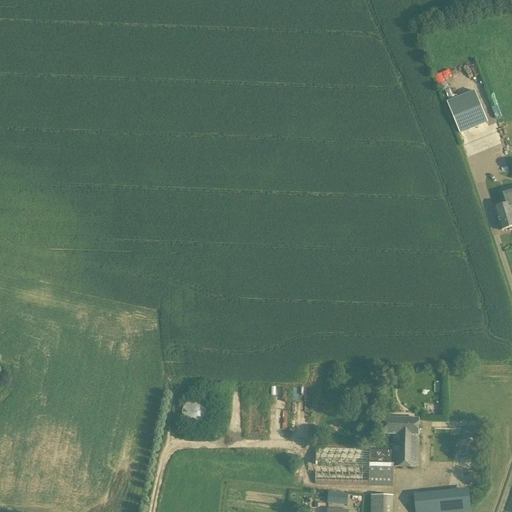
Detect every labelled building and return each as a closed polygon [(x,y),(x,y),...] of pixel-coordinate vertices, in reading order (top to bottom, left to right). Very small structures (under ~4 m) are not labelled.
[(461,135),(487,124),(474,91),(447,102),(461,135)] [(511,188),(500,192),(504,205),(495,208),(501,231),(511,227),(511,188)] [(207,409),(207,408),(207,406),(206,402),(204,399),(202,397),(199,395),(197,394),(194,393),(191,393),(187,394),(185,395),(182,397),(180,398),(178,401),(177,404),(177,406),(177,409),(177,412),(178,415),(180,417),(182,420),(185,422),(187,423),(191,424),(193,424),(196,423),(199,422),(201,421),(203,419),(205,417),(206,414),(207,411),(207,409)] [(419,435),(419,419),(384,418),(384,435),(419,435)] [(462,427),(462,438),(475,439),(475,427),(462,427)] [(370,442),(370,445),(316,444),(315,485),(392,487),(392,467),(419,468),(420,438),(393,437),(392,450),(375,450),(375,442),(370,442)] [(471,511),(469,488),(414,494),(415,511),(471,511)] [(328,503),(347,505),(348,494),(329,492),(328,503)] [(372,495),(371,511),(391,511),(392,495),(372,495)]
